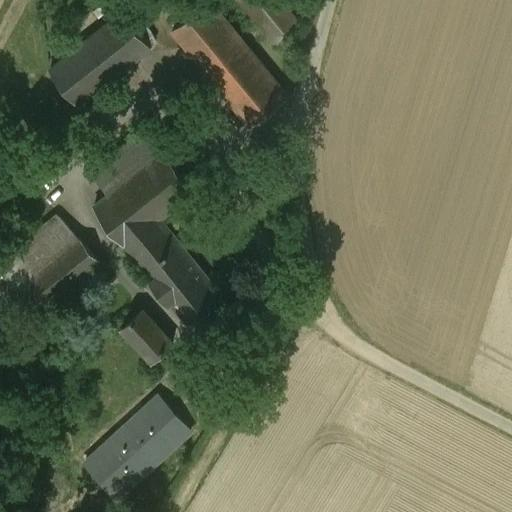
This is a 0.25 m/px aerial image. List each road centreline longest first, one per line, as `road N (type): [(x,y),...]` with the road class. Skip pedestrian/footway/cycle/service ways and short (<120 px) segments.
road 1 (track): [(291,145),(319,311),(383,361),(511,429)]
road 2 (track): [(169,511),(257,373),(319,311)]
